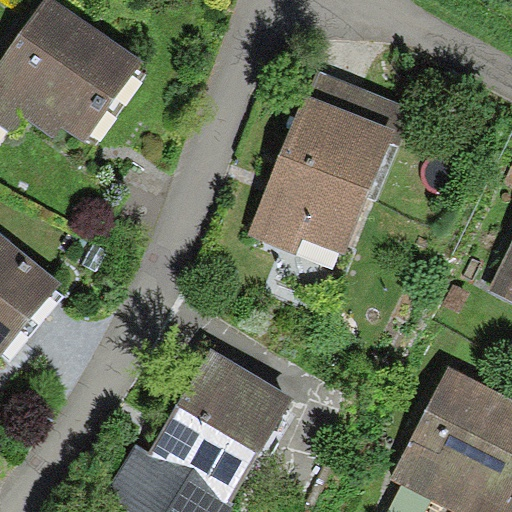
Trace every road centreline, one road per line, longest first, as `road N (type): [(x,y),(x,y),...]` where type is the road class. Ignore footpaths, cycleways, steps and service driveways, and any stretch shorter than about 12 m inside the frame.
road 1 (residential): [(11,511),(82,419),(252,56),(286,0)]
road 2 (residential): [(511,64),(399,0)]
